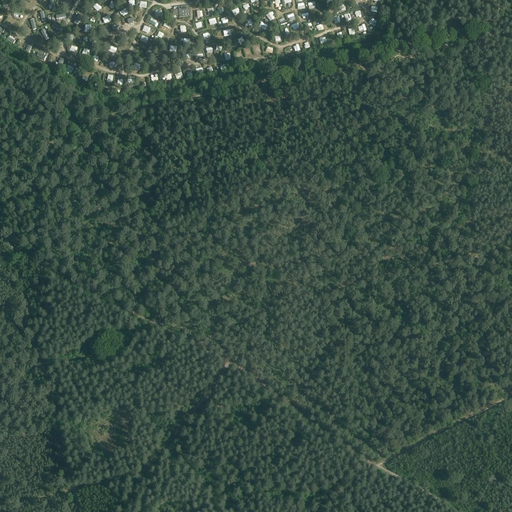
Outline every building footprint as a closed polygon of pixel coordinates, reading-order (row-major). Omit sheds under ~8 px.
[(87,1),(82,9),(85,11),(90,3),(87,1)] [(137,9),(146,10),(147,1),(137,1),(137,9)] [(96,3),(92,7),(97,12),(101,8),(96,3)] [(180,18),(190,16),(189,6),(174,8),(179,7),(180,18)] [(125,9),(119,13),(122,17),(128,14),(125,9)] [(79,15),(74,23),(77,25),(83,17),(79,15)] [(104,24),(111,21),(108,16),(102,19),(104,24)] [(258,27),(265,30),(268,25),(261,22),(258,27)] [(142,36),(139,41),(146,44),(148,39),(142,36)] [(61,59),(56,68),(60,70),(64,60),(61,59)]
